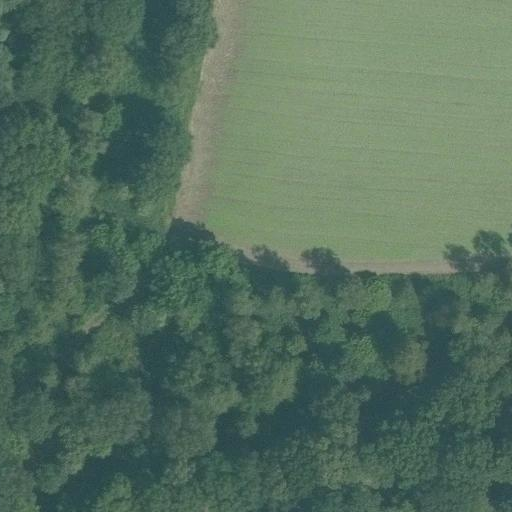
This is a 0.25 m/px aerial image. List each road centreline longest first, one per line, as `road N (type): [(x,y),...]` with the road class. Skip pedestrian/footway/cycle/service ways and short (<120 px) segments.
road 1 (track): [(0,485),(54,420),(71,344),(136,260),(194,0)]
road 2 (unclassified): [(252,511),(395,492),(511,487)]
